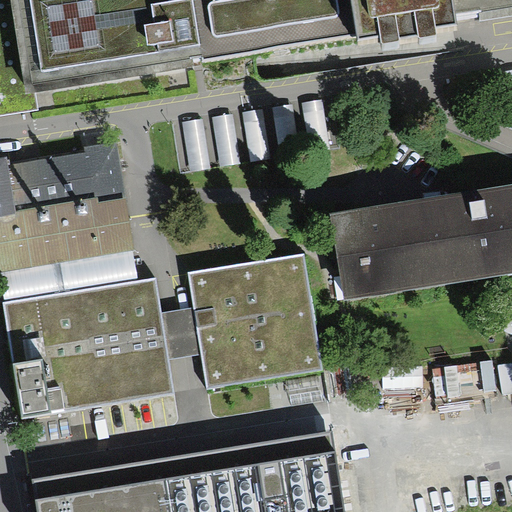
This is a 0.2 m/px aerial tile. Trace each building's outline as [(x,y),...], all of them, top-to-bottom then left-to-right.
[(14,0),(0,0),(0,116),(39,110),(36,93),(29,94),(23,52),(14,0)] [(190,69),(198,67),(204,67),(254,59),(356,42),(458,26),(511,17),(511,0),(14,0),(23,52),(29,94),(36,93),(53,91),(168,72),(190,69)] [(304,96),(305,144),(330,144),(329,95),(304,96)] [(253,157),(273,156),(270,106),(250,107),(253,157)] [(185,121),(197,172),(246,161),(234,110),(185,121)] [(247,162),(254,161),(245,112),(238,113),(247,162)] [(22,420),(174,396),(168,359),(161,313),(155,279),(138,282),(132,250),(115,145),(0,164),(0,278),(4,303),(22,420)] [(336,222),(349,308),(511,282),(511,194),(412,210),(336,222)] [(304,254),(189,273),(195,308),(202,354),(207,388),(322,369),(304,254)] [(172,311),(161,313),(168,359),(181,357),(202,354),(195,308),(172,311)] [(500,435),(487,434),(487,463),(500,463),(500,435)] [(435,508),(492,499),(482,435),(422,445),(424,459),(400,463),(406,499),(433,495),(435,508)] [(345,511),(336,458),(35,507),(35,511),(345,511)]
